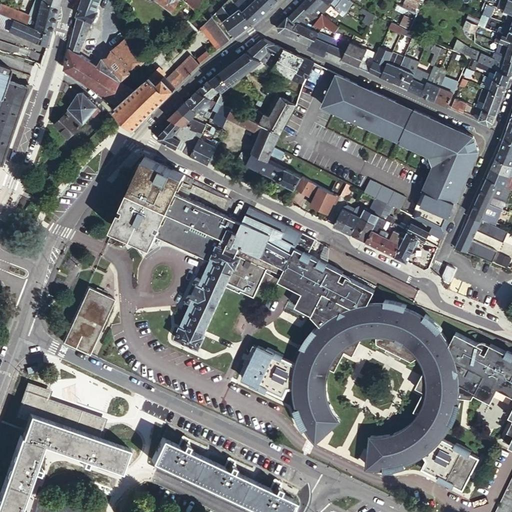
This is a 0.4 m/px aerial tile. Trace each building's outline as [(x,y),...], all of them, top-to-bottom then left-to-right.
[(34,27),(50,34),(57,4),(55,4),(45,0),(41,0),(40,4),(35,24),(34,27)] [(101,0),(82,0),(78,15),(95,23),(101,0)] [(179,0),(159,0),(173,11),(179,0)] [(183,0),(197,8),(200,11),(207,0),(183,0)] [(232,0),(233,0),(240,8),(254,23),(281,0),(280,0),(254,0),(249,6),(241,0),(232,0)] [(305,0),(302,4),(310,11),(311,12),(313,9),(314,8),(320,0),(305,0)] [(325,0),(320,0),(314,8),(323,13),(330,4),(325,0)] [(325,0),(330,4),(339,11),(341,9),(344,5),(337,0),(325,0)] [(337,0),(344,5),(341,9),(346,12),(353,0),(337,0)] [(405,0),(405,2),(419,9),(423,0),(405,0)] [(226,2),(217,11),(224,20),(234,13),(226,2)] [(402,6),(417,13),(419,9),(405,2),(402,6)] [(0,13),(13,19),(26,24),(27,21),(29,16),(0,3),(0,13)] [(310,11),(302,4),(289,17),(296,25),(298,23),(306,15),(310,11)] [(483,13),(489,15),(492,6),(488,4),(487,4),(483,13)] [(234,13),(247,29),(254,23),(240,8),(234,13)] [(371,26),(376,14),(370,10),(363,22),(371,26)] [(311,12),(310,11),(306,15),(316,21),(319,18),(315,14),(311,12)] [(0,25),(9,29),(13,19),(0,13),(0,25)] [(224,20),(237,36),(247,29),(234,13),(224,20)] [(329,18),(323,13),(319,18),(316,21),(314,23),(320,28),(324,25),(329,18)] [(484,26),(489,15),(483,13),(482,17),(481,19),(479,24),(484,26)] [(467,20),(479,24),(481,19),(469,14),(467,20)] [(143,63),(146,60),(129,36),(108,61),(104,69),(86,55),(95,23),(78,15),(65,68),(108,95),(119,103),(135,89),(129,85),(123,82),(129,76),(131,74),(143,63)] [(218,49),(231,40),(212,16),(208,20),(200,27),(218,49)] [(296,25),(289,17),(289,16),(279,26),(279,30),(297,38),(304,25),(298,23),(296,25)] [(339,25),(329,18),(324,25),(333,32),(339,25)] [(9,29),(48,45),(50,34),(34,27),(26,24),(13,19),(9,29)] [(475,34),(479,24),(467,20),(463,29),(475,34)] [(404,28),(393,22),(390,28),(402,33),(404,28)] [(508,36),(511,25),(511,24),(506,22),(504,28),(500,26),(498,32),(508,36)] [(311,28),(304,25),(297,38),(310,44),(313,45),(317,38),(319,32),(311,28)] [(409,30),(404,28),(402,33),(408,36),(409,35),(412,36),(414,32),(409,30)] [(347,52),(350,46),(346,44),(319,32),(317,38),(347,52)] [(422,36),(414,32),(412,36),(411,40),(419,43),(421,38),(422,36)] [(509,47),(511,48),(511,37),(508,36),(498,32),(494,41),(500,43),(509,47)] [(265,38),(243,54),(259,62),(274,69),(285,48),(265,38)] [(342,63),(344,59),(347,52),(317,38),(313,45),(310,44),(308,48),(331,59),(342,63)] [(457,41),(454,49),(465,53),(469,46),(457,41)] [(367,49),(352,42),(350,46),(347,52),(344,59),(359,67),(362,60),(367,49)] [(506,57),(509,47),(500,43),(496,53),(506,57)] [(382,46),(378,54),(373,65),(370,71),(382,77),(389,62),(394,52),(382,46)] [(274,69),(285,74),(291,62),(289,61),(293,52),(285,48),(274,69)] [(468,54),(472,56),(479,61),(483,53),(476,49),(473,48),(468,54)] [(378,54),(367,49),(362,60),(373,65),(378,54)] [(310,59),(293,52),(289,61),(291,62),(285,74),(299,82),(310,59)] [(404,57),(394,52),(389,62),(400,67),(403,58),(404,57)] [(505,58),(506,57),(496,53),(495,52),(493,57),(504,62),(505,58)] [(498,69),(511,75),(511,71),(511,61),(505,58),(504,62),(493,57),(483,53),(479,61),(482,62),(491,66),(498,69)] [(259,62),(243,54),(237,60),(246,72),(259,62)] [(187,77),(201,64),(194,57),(180,70),(187,77)] [(403,58),(400,67),(407,69),(408,69),(411,61),(403,58)] [(411,61),(408,69),(415,71),(416,67),(419,61),(412,58),(411,61)] [(237,60),(231,64),(239,77),(246,72),(237,60)] [(359,67),(370,71),(373,65),(362,60),(359,67)] [(389,62),(382,77),(394,82),(400,67),(389,62)] [(489,76),(494,79),(496,74),(489,70),(491,66),(482,62),(479,68),(490,73),(489,76)] [(0,162),(1,163),(8,143),(27,86),(6,79),(10,68),(0,64),(0,162)] [(239,77),(231,64),(211,80),(220,92),(239,77)] [(472,146),(468,133),(329,66),(312,105),(427,162),(408,210),(437,225),(472,146)] [(400,67),(394,82),(400,85),(407,69),(400,67)] [(408,88),(422,95),(431,74),(416,67),(415,71),(408,88)] [(475,70),(468,67),(465,76),(472,78),(475,70)] [(407,69),(400,85),(408,88),(415,71),(408,69),(407,69)] [(507,84),(511,75),(498,69),(496,74),(494,79),(507,84)] [(187,77),(180,70),(170,80),(165,75),(159,80),(152,73),(138,86),(135,89),(119,103),(116,105),(115,107),(135,127),(187,77)] [(435,100),(435,99),(441,85),(443,81),(445,76),(436,72),(432,71),(431,74),(422,95),(435,100)] [(451,80),(458,83),(460,76),(454,74),(451,80)] [(481,85),(490,89),(494,79),(489,76),(485,75),(481,85)] [(443,86),(455,91),(458,83),(451,80),(447,78),(445,82),(443,86)] [(210,79),(197,91),(217,101),(221,94),(219,93),(220,92),(211,80),(210,79)] [(503,95),(507,84),(494,79),(490,89),(503,95)] [(435,99),(448,106),(455,91),(443,86),(441,85),(435,99)] [(500,104),(503,95),(490,89),(487,98),(500,104)] [(198,111),(210,117),(211,117),(215,108),(218,102),(217,101),(197,91),(188,101),(198,111)] [(81,124),(99,105),(85,92),(80,92),(76,97),(69,109),(67,111),(81,124)] [(217,101),(218,102),(223,104),(226,96),(221,94),(217,101)] [(460,94),(458,98),(468,102),(470,98),(460,94)] [(279,132),(282,126),(294,103),(279,96),(269,117),(265,124),(265,125),(279,132)] [(483,96),(479,107),(483,109),(487,98),(483,96)] [(456,97),(451,107),(459,111),(460,107),(465,109),(468,102),(458,98),(457,97),(456,97)] [(496,114),(500,104),(487,98),(483,109),(496,114)] [(188,101),(181,108),(191,118),(198,111),(188,101)] [(262,131),(265,125),(265,124),(259,122),(247,116),(223,104),(219,110),(229,115),(262,131)] [(252,107),(247,116),(259,122),(263,113),(252,107)] [(483,109),(479,107),(474,118),(478,120),(483,109)] [(190,120),(190,119),(191,118),(181,108),(179,109),(190,120)] [(211,117),(210,117),(210,118),(215,120),(219,110),(215,108),(211,117)] [(181,128),(184,125),(190,120),(179,109),(171,117),(173,120),(181,128)] [(494,122),(496,114),(483,109),(478,120),(488,124),(494,122)] [(219,110),(215,120),(224,125),(229,115),(219,110)] [(55,124),(69,137),(81,124),(67,111),(55,124)] [(259,122),(265,124),(269,117),(263,113),(259,122)] [(195,131),(202,134),(206,126),(205,126),(190,119),(190,120),(184,125),(195,131)] [(176,148),(182,139),(175,135),(181,128),(173,120),(159,135),(160,140),(176,148)] [(195,131),(184,125),(181,128),(175,135),(182,139),(189,143),(195,131)] [(275,139),(279,132),(265,125),(262,131),(260,136),(274,142),(275,139)] [(200,138),(202,134),(195,131),(189,143),(184,152),(191,155),(200,138)] [(253,150),(266,157),(269,152),(280,158),(284,150),(273,145),(274,142),(260,136),(256,145),(253,150)] [(208,142),(200,138),(191,155),(199,159),(208,142)] [(511,141),(504,138),(500,147),(511,152),(511,141)] [(176,148),(184,152),(189,143),(182,139),(176,148)] [(199,159),(208,163),(217,147),(208,142),(199,159)] [(239,154),(248,159),(252,152),(243,147),(239,154)] [(511,152),(500,147),(496,158),(511,165),(511,152)] [(216,167),(238,178),(246,163),(248,159),(239,154),(227,148),(224,152),(216,167)] [(302,176),(266,157),(253,150),(252,152),(248,159),(246,163),(295,189),(296,187),(302,176)] [(145,155),(114,224),(153,241),(156,235),(210,259),(210,258),(181,244),(190,224),(191,225),(193,222),(190,220),(195,209),(200,211),(202,207),(204,204),(176,192),(184,174),(145,155)] [(511,169),(511,165),(496,158),(491,168),(509,176),(511,169)] [(491,168),(486,180),(504,187),(508,189),(510,190),(511,191),(511,177),(509,176),(491,168)] [(302,176),(296,187),(309,195),(313,190),(316,191),(319,186),(302,176)] [(504,187),(486,180),(478,197),(488,202),(491,203),(492,198),(504,204),(510,190),(508,189),(504,187)] [(345,185),(340,195),(347,198),(353,186),(347,183),(345,185)] [(319,186),(316,191),(318,192),(312,204),(329,213),(334,202),(336,203),(340,196),(332,192),(321,187),(319,186)] [(476,201),(487,206),(488,202),(478,197),(476,201)] [(374,210),(382,213),(387,204),(379,199),(374,210)] [(487,206),(476,201),(470,216),(479,220),(495,227),(502,211),(489,205),(491,203),(488,202),(487,206)] [(221,212),(204,204),(202,207),(200,211),(195,209),(190,220),(193,222),(213,230),(221,212)] [(382,213),(381,215),(386,219),(393,206),(387,204),(382,213)] [(343,208),(335,226),(343,230),(352,212),(354,208),(347,205),(344,206),(343,208)] [(217,245),(288,279),(290,276),(291,273),(370,312),(367,316),(396,331),(399,327),(486,372),(484,377),(482,375),(472,394),(488,403),(495,389),(511,397),(511,405),(506,417),(511,420),(511,434),(506,447),(511,450),(511,356),(487,344),(482,354),(477,351),(480,346),(452,332),(446,342),(438,331),(440,329),(438,326),(433,322),(429,319),(424,315),(423,317),(417,314),(412,311),(406,308),(406,306),(403,304),(397,303),(391,301),(386,301),(386,303),(379,302),(372,302),(378,289),(349,275),(346,281),(342,278),(345,271),(310,254),(317,239),(252,206),(243,222),(221,212),(213,230),(220,234),(219,237),(220,238),(217,245)] [(352,212),(343,230),(352,234),(361,216),(365,209),(359,206),(356,209),(354,213),(352,212)] [(365,208),(365,209),(361,216),(352,234),(366,241),(373,228),(381,215),(365,208)] [(386,219),(381,215),(373,228),(384,235),(386,231),(383,229),(388,220),(386,219)] [(503,244),(508,233),(495,227),(479,220),(470,216),(461,236),(459,238),(455,248),(475,257),(492,264),(497,253),(472,243),(477,232),(503,244)] [(388,220),(383,229),(386,231),(391,222),(388,220)] [(191,225),(219,237),(220,234),(213,230),(193,222),(191,225)] [(373,228),(366,241),(381,248),(394,224),(391,222),(386,231),(384,235),(373,228)] [(201,279),(198,286),(193,297),(189,303),(174,337),(199,349),(204,337),(202,336),(226,286),(240,293),(241,291),(254,297),(265,275),(301,293),(294,306),(311,315),(322,293),(290,276),(288,279),(217,245),(220,238),(219,237),(191,225),(190,224),(181,244),(210,258),(210,259),(208,263),(201,279)] [(398,227),(394,224),(381,248),(395,255),(401,245),(390,239),(398,227)] [(420,238),(425,240),(429,233),(429,232),(412,224),(407,232),(420,238)] [(442,238),(444,233),(432,227),(429,232),(429,233),(441,239),(442,238)] [(401,245),(395,255),(407,262),(420,238),(407,232),(401,245)] [(508,267),(510,260),(500,257),(498,263),(508,267)] [(456,269),(447,265),(442,275),(444,281),(449,284),(456,269)] [(322,293),(362,314),(367,316),(370,312),(291,273),(290,276),(322,293)] [(76,309),(103,322),(114,297),(87,284),(76,309)] [(363,322),(362,314),(322,293),(311,315),(310,316),(319,325),(314,330),(313,328),(310,331),(304,339),(299,347),(301,348),(298,357),(296,362),(295,366),(294,370),(293,378),(292,382),(292,386),(292,388),(292,389),(293,394),(294,399),(295,405),(296,408),(294,409),(294,413),(298,421),(300,426),(303,430),(305,430),(306,431),(309,436),(311,438),(325,425),(329,429),(339,419),(335,414),(331,408),(328,401),(327,395),(326,391),(326,392),(325,383),(326,379),(326,376),(329,368),(333,370),(343,351),(350,355),(361,336),(369,336),(367,322),(363,322)] [(62,340),(72,344),(88,352),(103,322),(76,309),(62,340)] [(367,322),(369,336),(371,335),(373,335),(374,344),(409,363),(418,357),(419,359),(420,362),(432,355),(434,358),(441,354),(396,331),(367,316),(362,314),(363,322),(367,322)] [(441,354),(482,375),(484,377),(486,372),(399,327),(396,331),(441,354)] [(294,370),(295,366),(281,359),(282,356),(266,348),(265,350),(256,346),(240,378),(248,382),(247,384),(263,393),(265,390),(281,399),(285,389),(292,389),(292,388),(292,386),(292,382),(293,378),(294,370)] [(472,394),(482,375),(441,354),(434,358),(432,355),(420,362),(424,369),(414,388),(422,392),(412,411),(416,413),(414,416),(408,423),(403,427),(397,430),(393,432),(389,433),(383,434),(378,435),(370,435),(367,447),(372,448),(368,468),(373,468),(380,468),(380,470),(386,470),(393,468),(403,465),(402,463),(409,461),(413,459),(418,457),(421,455),(422,454),(425,451),(431,447),(437,441),(439,439),(440,437),(444,432),(447,427),(448,424),(450,425),(454,416),(457,407),(458,403),(456,403),(457,397),(470,398),(472,394)] [(27,409),(96,434),(102,417),(43,396),(44,395),(46,387),(27,380),(16,411),(25,414),(27,409)] [(27,409),(25,414),(19,431),(18,431),(0,479),(0,511),(18,511),(20,508),(16,506),(30,470),(34,471),(37,462),(33,461),(40,439),(118,467),(126,444),(96,434),(27,409)] [(315,442),(329,429),(325,425),(311,438),(315,442)] [(185,443),(164,433),(162,438),(151,459),(159,463),(260,511),(288,511),(294,501),(296,497),(277,488),(231,466),(185,443)] [(445,442),(439,439),(437,441),(431,447),(425,451),(422,454),(421,455),(424,460),(420,469),(429,473),(436,477),(435,479),(451,487),(452,485),(460,489),(477,458),(468,453),(469,451),(453,443),(452,445),(445,442)] [(372,448),(367,447),(363,467),(368,468),(372,448)] [(511,473),(492,511),(510,511),(511,509),(511,473)]
